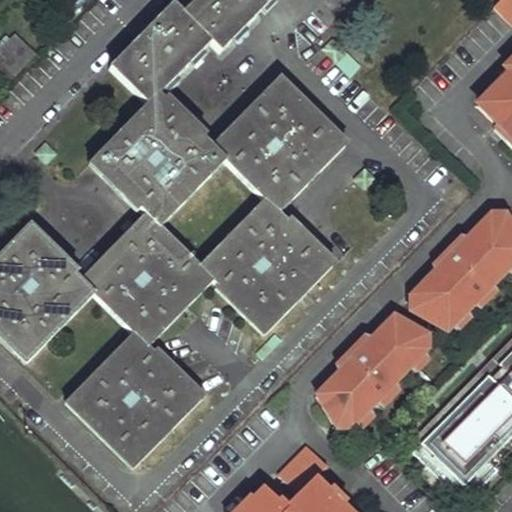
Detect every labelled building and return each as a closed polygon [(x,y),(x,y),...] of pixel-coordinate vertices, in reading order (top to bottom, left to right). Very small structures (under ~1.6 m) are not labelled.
[(77,0),(59,19),(66,26),(92,0),(77,0)] [(221,55),(275,0),(197,0),(182,16),(210,44),(221,55)] [(511,0),(502,0),(494,8),(511,25),(511,0)] [(147,108),(158,97),(210,44),(182,16),(172,6),(109,70),(147,108)] [(0,64),(3,68),(14,79),(35,58),(13,35),(0,48),(0,64)] [(0,71),(0,80),(6,87),(14,79),(3,68),(0,71)] [(511,74),(479,108),(511,140),(511,74)] [(349,147),(280,79),(211,149),(227,164),(265,201),(281,216),(349,147)] [(158,97),(147,108),(90,166),(143,219),(158,234),(161,231),(227,164),(211,149),(158,97)] [(265,201),(199,268),(215,283),(211,287),(263,339),(333,268),(281,216),(265,201)] [(153,346),(211,287),(215,283),(199,268),(161,231),(158,234),(143,219),(82,280),(98,296),(94,300),(133,338),(147,352),(153,346)] [(439,273),(415,298),(416,312),(449,332),(453,327),(466,314),(474,305),(492,288),(509,269),(511,266),(511,229),(506,219),(492,219),(469,243),(458,254),(450,262),(439,273)] [(98,296),(82,280),(28,227),(0,256),(0,344),(26,369),(94,300),(98,296)] [(454,250),(458,254),(469,243),(465,239),(454,250)] [(435,269),(439,273),(450,262),(446,258),(435,269)] [(492,288),(474,305),(480,310),(497,293),(492,288)] [(466,314),(453,327),(459,332),(471,319),(466,314)] [(341,372),(318,396),(336,430),(351,430),(355,426),(367,414),(377,404),(394,387),(411,370),(423,357),(429,351),(427,338),(394,318),(371,342),(360,353),(352,361),(341,372)] [(147,352),(133,338),(65,406),(133,472),(206,398),(153,346),(147,352)] [(356,349),(360,353),(371,342),(367,338),(356,349)] [(511,340),(414,438),(421,445),(488,378),(499,367),(511,353),(511,340)] [(511,353),(499,367),(502,369),(511,379),(511,353)] [(337,368),(341,372),(352,361),(348,357),(337,368)] [(423,357),(411,370),(416,375),(428,362),(423,357)] [(511,379),(502,369),(491,380),(511,401),(511,379)] [(511,401),(491,380),(488,378),(421,445),(412,453),(450,491),(511,428),(511,401)] [(394,387),(377,404),(382,409),(399,392),(394,387)] [(367,414),(355,426),(360,431),(372,419),(367,414)] [(511,449),(511,428),(450,491),(460,501),(511,449)] [(252,498),(238,511),(352,511),(345,505),(343,507),(330,493),(332,491),(318,477),(328,467),(309,448),(281,476),(300,495),(289,506),(283,500),(280,502),(266,488),(254,500),(252,498)] [(345,505),(349,501),(335,487),(332,491),(330,493),(343,507),(345,505)]
